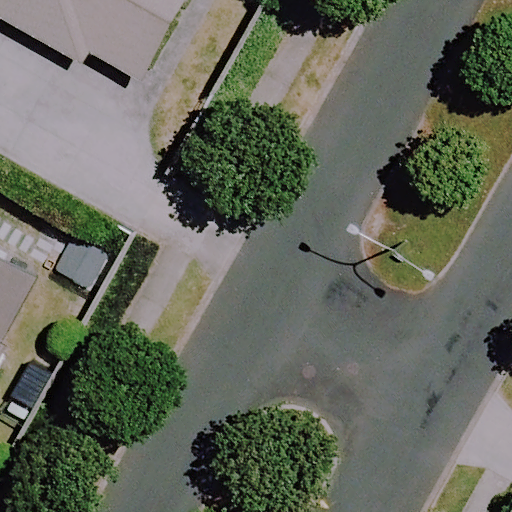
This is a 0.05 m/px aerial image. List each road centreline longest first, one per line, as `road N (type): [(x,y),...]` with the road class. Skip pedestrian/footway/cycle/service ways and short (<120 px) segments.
road 1 (residential): [(258,304),(429,0)]
road 2 (residential): [(144,511),(258,304)]
road 3 (residential): [(434,403),(258,304)]
road 4 (residential): [(511,264),(434,403)]
road 5 (residential): [(434,403),(372,511)]
